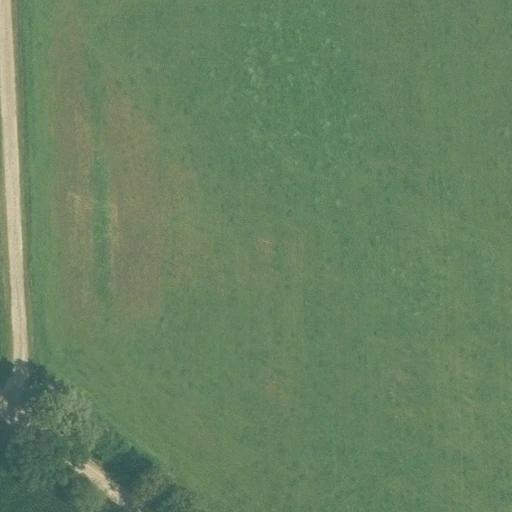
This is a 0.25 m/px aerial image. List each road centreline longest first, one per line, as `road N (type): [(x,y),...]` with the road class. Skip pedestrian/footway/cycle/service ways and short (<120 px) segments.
road 1 (track): [(0,58),(15,420)]
road 2 (track): [(143,511),(0,409)]
